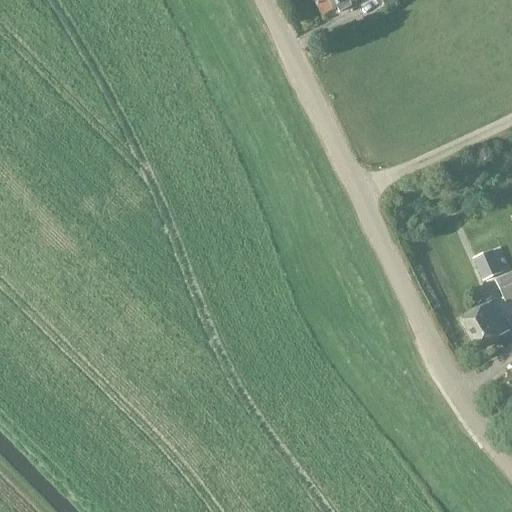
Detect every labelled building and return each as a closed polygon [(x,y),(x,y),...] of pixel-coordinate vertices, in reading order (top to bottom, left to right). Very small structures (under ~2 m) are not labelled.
[(356,5),(353,0),(312,0),(321,16),(336,8),(339,14),(356,5)] [(471,201),(458,207),(462,216),(475,210),(471,201)] [(502,275),(492,252),(472,261),(482,284),(502,275)] [(511,272),(493,281),(504,304),(511,300),(511,272)] [(491,302),(460,320),(478,350),(508,333),(491,302)]
